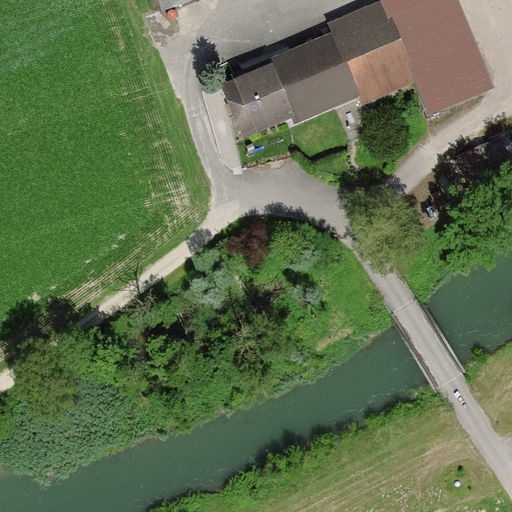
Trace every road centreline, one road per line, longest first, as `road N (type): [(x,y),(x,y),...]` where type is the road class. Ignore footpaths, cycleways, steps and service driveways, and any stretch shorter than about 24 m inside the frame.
road 1 (track): [(0,380),(219,223),(166,46),(274,0)]
road 2 (track): [(209,188),(297,192),(336,216),(390,287),(511,484)]
